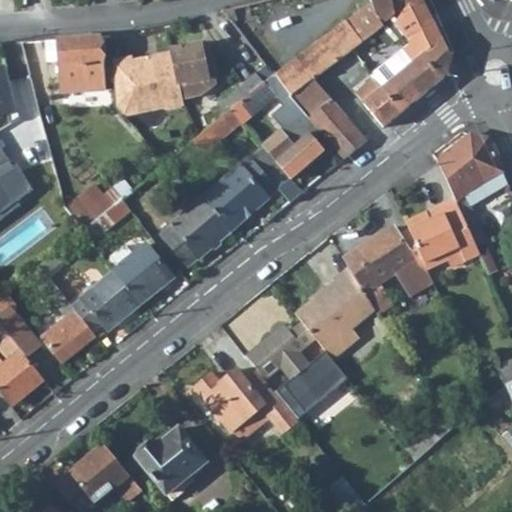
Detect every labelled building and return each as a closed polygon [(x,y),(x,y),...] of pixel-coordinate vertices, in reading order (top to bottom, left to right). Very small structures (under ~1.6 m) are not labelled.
[(391,0),(371,0),(372,4),(276,75),(291,96),(313,80),(383,28),(382,26),(395,15),(391,0)] [(373,81),(354,95),(383,128),(448,75),(452,57),(423,0),(403,0),(406,9),(395,23),(411,45),(402,51),(413,65),(382,89),(380,91),(373,81)] [(101,37),(58,40),(60,61),(63,93),(105,90),(101,37)] [(45,41),(47,62),(60,61),(58,40),(45,41)] [(132,58),(113,62),(117,108),(118,110),(137,106),(142,111),(165,106),(165,108),(183,104),(182,97),(200,93),(215,83),(214,76),(217,75),(210,44),(202,46),(202,43),(171,49),(172,53),(140,60),(141,66),(134,68),(132,58)] [(382,89),(413,65),(402,51),(371,75),(382,89)] [(17,111),(16,111),(4,71),(4,70),(0,70),(0,116),(6,115),(9,125),(19,119),(17,111)] [(261,77),(265,82),(274,74),(271,70),(261,77)] [(258,73),(244,84),(251,92),(265,82),(261,77),(258,73)] [(251,92),(230,110),(242,124),(276,97),(284,107),(293,100),(291,96),(276,75),(274,74),(265,82),(251,92)] [(367,141),(331,100),(313,80),(291,96),(293,100),(303,112),(308,118),(316,128),(344,159),(367,141)] [(244,84),(222,101),(230,110),(251,92),(244,84)] [(287,125),(303,112),(293,100),(284,107),(277,113),(287,125)] [(230,110),(191,142),(203,156),(242,124),(230,110)] [(308,118),(303,112),(287,125),(261,146),(290,180),(324,151),(309,134),(316,128),(308,118)] [(454,199),(475,247),(486,242),(469,206),(463,193),(501,172),(487,138),(470,134),(436,161),(454,199)] [(201,198),(230,232),(268,199),(267,198),(277,190),(289,204),(302,193),(290,180),(261,146),(201,198)] [(0,214),(32,190),(17,165),(13,167),(8,160),(0,164),(0,214)] [(463,193),(469,206),(507,185),(501,172),(463,193)] [(111,208),(121,199),(131,191),(122,180),(102,197),(111,208)] [(86,229),(111,208),(102,197),(93,186),(67,207),(86,229)] [(198,259),(230,232),(201,198),(170,226),(170,227),(161,236),(188,267),(198,258),(198,259)] [(86,229),(82,232),(91,244),(131,211),(121,199),(111,208),(86,229)] [(421,257),(427,270),(448,260),(445,254),(458,248),(464,262),(479,255),(475,247),(454,199),(439,206),(442,214),(430,220),(426,212),(404,222),(421,257)] [(426,212),(430,220),(442,214),(439,206),(426,212)] [(374,311),(378,316),(390,308),(377,286),(396,274),(410,298),(433,284),(427,270),(421,257),(414,261),(394,228),(343,260),(349,269),(374,311)] [(174,279),(147,245),(134,255),(118,267),(113,272),(140,306),(174,279)] [(111,259),(118,267),(134,255),(126,246),(111,259)] [(448,260),(451,268),(464,262),(458,248),(445,254),(448,260)] [(40,268),(46,275),(62,261),(56,255),(40,268)] [(295,316),(323,352),(351,330),(374,311),(349,269),(335,280),(337,282),(324,292),(325,294),(315,302),(313,301),(295,316)] [(140,306),(113,272),(80,299),(101,325),(106,332),(140,306)] [(50,299),(55,305),(64,298),(60,292),(50,299)] [(0,299),(0,326),(9,338),(19,350),(25,357),(40,345),(11,309),(15,305),(6,294),(2,298),(0,299)] [(62,365),(96,338),(92,332),(70,306),(64,298),(55,305),(65,318),(41,337),(62,365)] [(70,306),(92,332),(101,325),(80,299),(70,306)] [(0,345),(9,338),(0,326),(0,345)] [(323,352),(332,362),(359,339),(351,330),(323,352)] [(25,357),(19,350),(0,365),(0,395),(10,407),(43,379),(25,357)] [(0,359),(0,365),(19,350),(0,359)] [(511,358),(496,366),(503,383),(511,379),(511,358)] [(195,389),(230,431),(231,431),(260,407),(270,420),(282,435),(299,422),(257,371),(246,381),(237,370),(220,384),(212,375),(195,389)] [(231,431),(241,443),(270,420),(260,407),(231,431)] [(438,411),(420,427),(423,431),(403,449),(414,462),(419,458),(435,444),(451,430),(438,411)] [(424,463),(464,509),(511,467),(511,426),(501,436),(481,413),(424,463)] [(134,457),(166,496),(206,462),(177,427),(157,444),(154,441),(134,457)] [(87,511),(88,511),(116,489),(129,504),(142,493),(129,478),(103,445),(53,487),(76,510),(78,511),(87,511)] [(342,477),(365,505),(376,495),(353,466),(342,477)] [(327,489),(344,511),(357,511),(365,505),(342,477),(327,489)]
